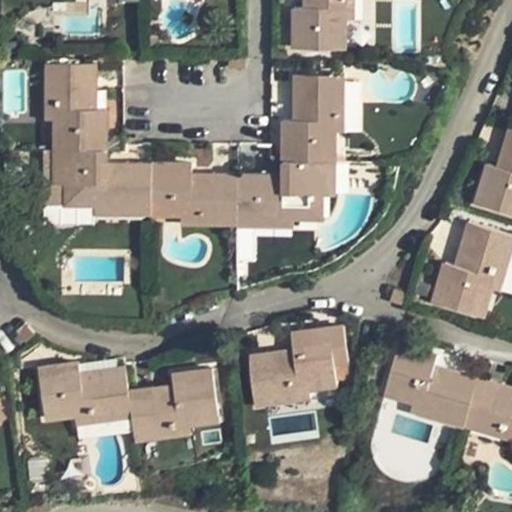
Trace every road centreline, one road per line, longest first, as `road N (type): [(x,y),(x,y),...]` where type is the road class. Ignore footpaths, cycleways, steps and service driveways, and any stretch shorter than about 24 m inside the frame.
road 1 (residential): [(511,12),(426,211),(391,259),(359,280),(142,345),(90,339),(53,322),(20,296),(0,253)]
road 2 (residential): [(263,0),(254,96),(135,94)]
